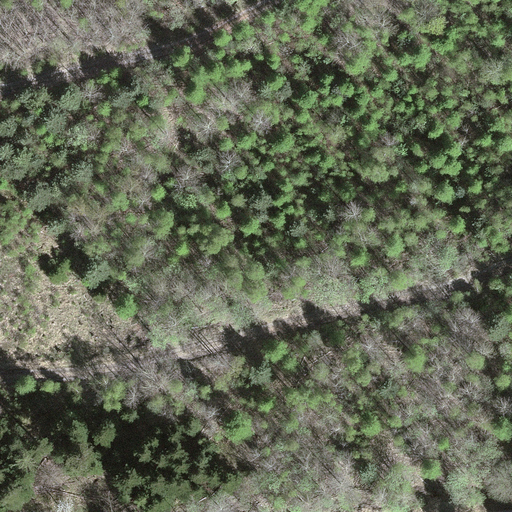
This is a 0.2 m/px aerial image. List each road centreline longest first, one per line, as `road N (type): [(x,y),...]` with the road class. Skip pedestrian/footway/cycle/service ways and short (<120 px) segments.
road 1 (track): [(0,377),(454,291),(511,272)]
road 2 (track): [(293,0),(0,91)]
